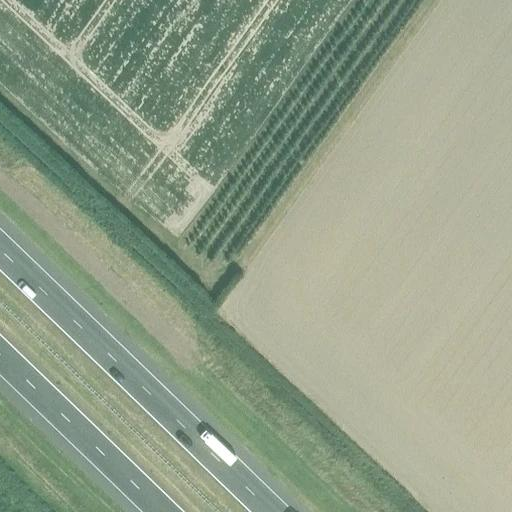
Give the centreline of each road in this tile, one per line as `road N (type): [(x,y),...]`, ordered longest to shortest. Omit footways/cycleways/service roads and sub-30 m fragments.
road 1 (motorway): [(270,511),(0,250)]
road 2 (motorway): [(0,355),(161,511)]
